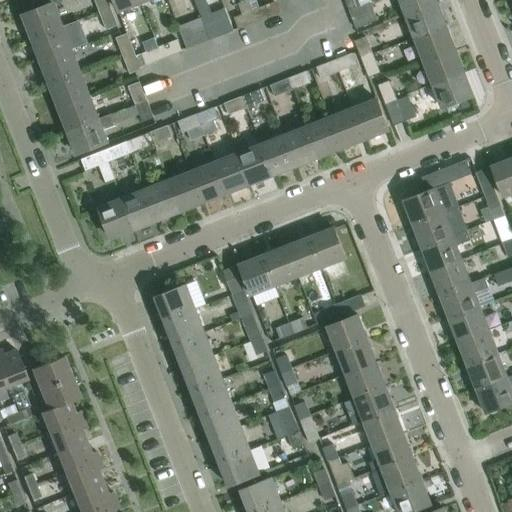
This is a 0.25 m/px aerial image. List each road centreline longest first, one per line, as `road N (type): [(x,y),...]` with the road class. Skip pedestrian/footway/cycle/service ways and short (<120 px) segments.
road 1 (residential): [(459,459),(352,185)]
road 2 (residential): [(111,280),(352,185)]
road 3 (residential): [(0,67),(75,263),(111,280)]
road 4 (residential): [(200,511),(111,280)]
road 5 (unknown): [(309,0),(298,28),(154,89)]
road 6 (residential): [(352,185),(510,123)]
road 7 (residential): [(510,123),(466,0)]
